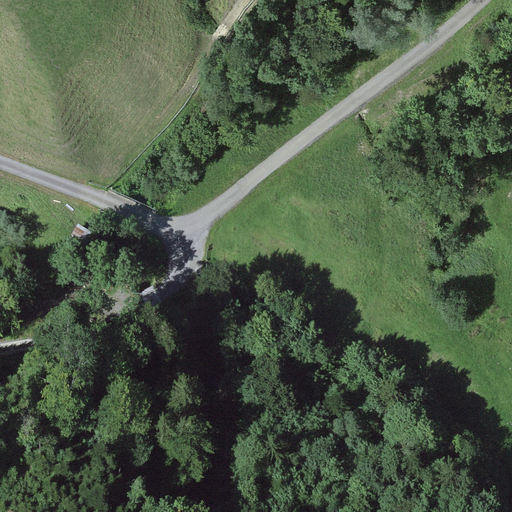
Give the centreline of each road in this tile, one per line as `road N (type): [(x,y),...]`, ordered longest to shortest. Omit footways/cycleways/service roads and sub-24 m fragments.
road 1 (track): [(180,229),(488,0)]
road 2 (track): [(180,229),(167,287),(134,311),(67,335),(0,346)]
road 3 (track): [(0,164),(180,229)]
